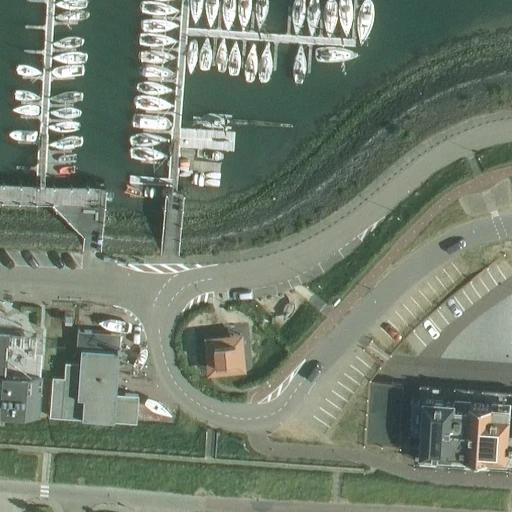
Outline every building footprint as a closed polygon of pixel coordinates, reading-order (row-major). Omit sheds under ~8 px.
[(51,377),(50,391),(49,417),(135,423),(137,396),(115,394),(119,334),(77,331),(75,349),(80,349),(79,363),(64,362),(63,378),(51,377)] [(240,334),(204,338),(208,373),(243,370),(240,334)] [(0,413),(37,416),(40,376),(39,376),(40,354),(9,351),(10,340),(0,339),(0,413)] [(369,383),(365,446),(399,448),(400,431),(399,431),(403,384),(386,383),(370,382),(369,383)] [(425,397),(420,462),(506,468),(507,459),(511,459),(511,411),(510,412),(511,403),(425,397)]
